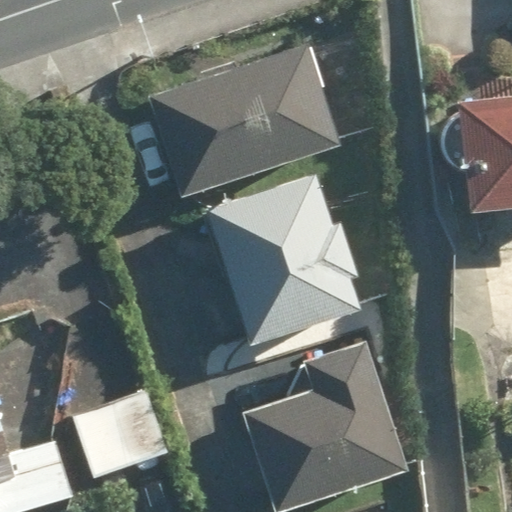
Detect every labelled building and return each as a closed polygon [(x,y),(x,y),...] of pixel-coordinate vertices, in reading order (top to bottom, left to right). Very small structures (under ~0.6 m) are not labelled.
[(127,102),(160,205),(325,152),(292,49),(127,102)] [(511,218),(511,106),(439,113),(449,225),(511,218)] [(319,234),(304,184),(188,218),(230,357),(346,322),(336,290),(349,286),(332,230),(319,234)] [(294,402),(226,421),(252,511),(279,511),(395,479),(357,346),(284,367),(294,402)] [(95,477),(168,450),(146,390),(73,417),(95,477)] [(0,458),(0,511),(21,511),(72,498),(56,443),(0,458)]
